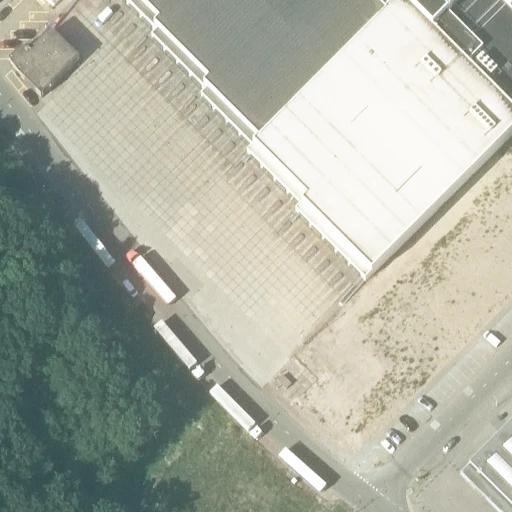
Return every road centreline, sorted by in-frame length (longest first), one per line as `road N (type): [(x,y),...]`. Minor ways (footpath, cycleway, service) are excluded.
road 1 (unclassified): [(381,505),(218,375),(0,112)]
road 2 (track): [(0,293),(90,511)]
road 3 (unclassified): [(381,505),(511,371)]
